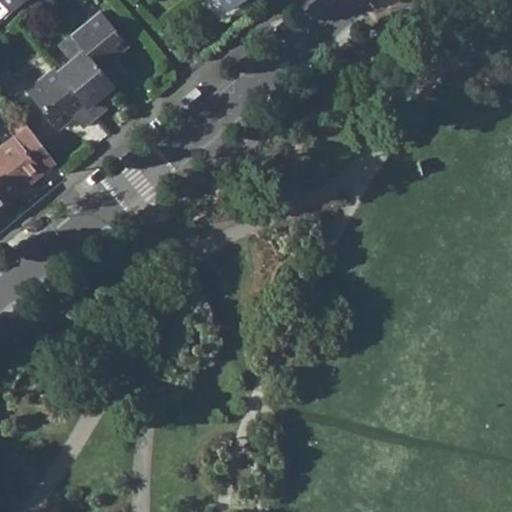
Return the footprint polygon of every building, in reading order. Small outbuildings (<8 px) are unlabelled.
[(84,46),(115,83),(127,74),(113,56),(130,43),(102,9),(73,32),(84,46)] [(58,67),(96,113),(107,105),(99,96),(115,83),(84,46),(73,32),(60,43),(71,57),(58,67)] [(26,87),(58,126),(72,115),(81,125),(96,113),(58,67),(56,64),(26,87)] [(264,97),(269,104),(286,91),(284,88),(281,84),(264,97)] [(201,95),(196,88),(179,102),(182,105),(185,108),(201,95)] [(0,190),(7,198),(55,160),(20,113),(12,119),(19,128),(0,143),(0,190)] [(15,210),(7,198),(0,203),(0,207),(7,217),(15,210)]
